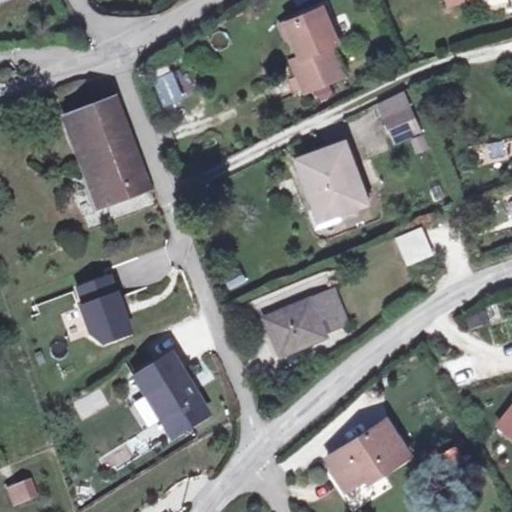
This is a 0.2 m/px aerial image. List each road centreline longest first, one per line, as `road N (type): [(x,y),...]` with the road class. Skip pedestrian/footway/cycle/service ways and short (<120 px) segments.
road 1 (residential): [(261,449),(117,42)]
road 2 (tertiary): [(261,449),(406,323),(511,265)]
road 3 (tertiary): [(0,92),(117,42)]
